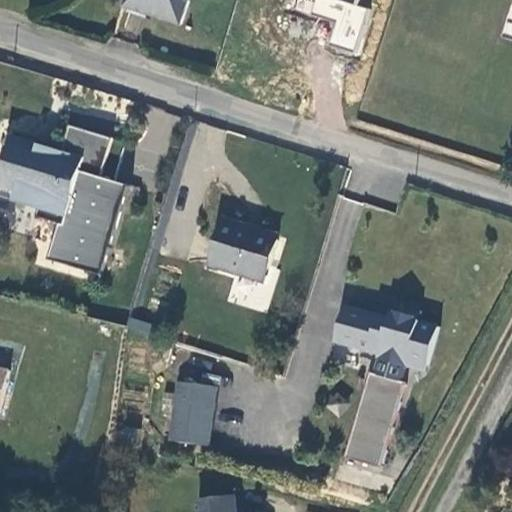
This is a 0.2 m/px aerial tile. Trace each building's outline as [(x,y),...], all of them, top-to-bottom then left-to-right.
[(175,31),(185,0),(126,0),(122,13),(175,31)] [(329,45),(360,51),(370,0),(294,0),(292,10),(334,18),(329,45)] [(47,259),(99,275),(126,185),(110,180),(122,142),(67,125),(59,152),(31,143),(33,137),(12,130),(1,167),(0,166),(0,187),(15,192),(12,202),(36,209),(33,217),(57,224),(47,259)] [(0,222),(8,225),(11,213),(0,210),(0,222)] [(208,264),(261,281),(274,241),(242,231),(244,226),(221,220),(208,264)] [(347,453),(383,463),(407,377),(402,376),(406,361),(408,355),(427,360),(438,321),(414,314),(414,312),(395,307),(395,309),(389,308),(388,312),(345,300),(335,337),(379,349),(374,368),(370,367),(347,453)] [(426,366),(427,360),(408,355),(406,361),(426,366)] [(0,413),(10,375),(0,372),(0,413)] [(171,439),(210,443),(218,384),(178,379),(171,439)] [(238,511),(235,492),(198,497),(200,511),(238,511)]
